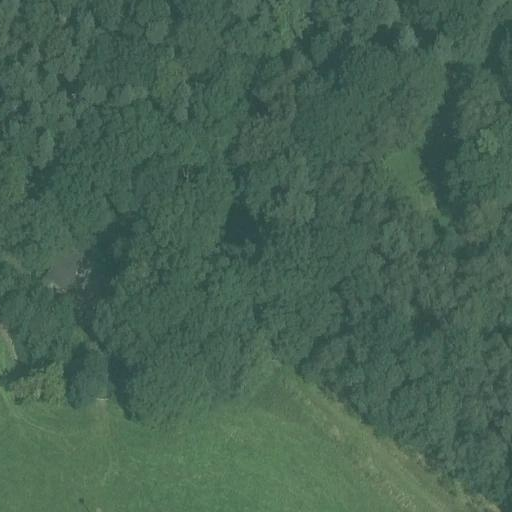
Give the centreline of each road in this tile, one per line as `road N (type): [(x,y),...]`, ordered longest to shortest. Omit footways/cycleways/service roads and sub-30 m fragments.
road 1 (track): [(438,511),(294,374)]
road 2 (track): [(119,197),(117,237),(151,264),(172,354)]
road 3 (track): [(0,207),(175,192)]
